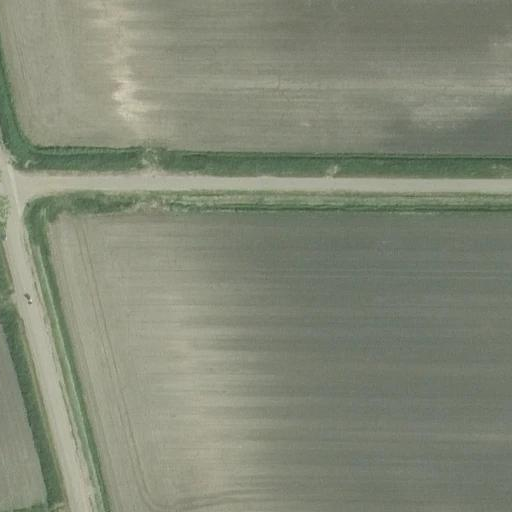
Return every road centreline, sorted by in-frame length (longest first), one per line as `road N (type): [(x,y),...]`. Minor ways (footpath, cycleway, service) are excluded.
road 1 (unclassified): [(3,187),(511,186)]
road 2 (unclassified): [(80,511),(3,187)]
